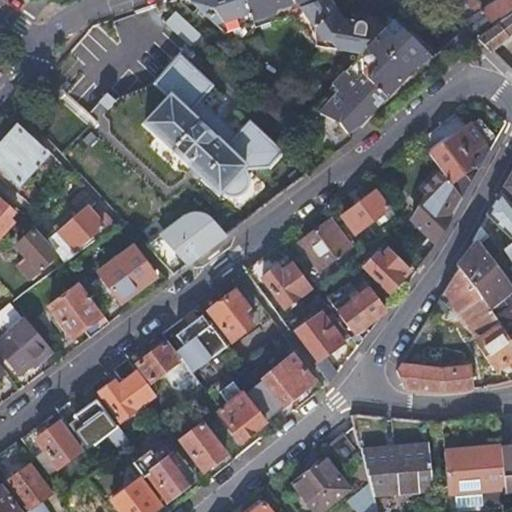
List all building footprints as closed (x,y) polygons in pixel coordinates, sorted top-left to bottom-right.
[(192,0),(231,33),(257,25),(256,22),(294,10),(317,42),(330,45),(333,29),(348,20),(333,0),(192,0)] [(451,0),(449,2),(465,24),(475,17),(482,11),(498,0),(451,0)] [(475,17),(465,24),(468,29),(493,53),(511,35),(511,0),(498,0),(482,11),(486,16),(478,21),(475,17)] [(482,11),(475,17),(478,21),(486,16),(482,11)] [(333,29),(330,45),(349,49),(365,52),(394,31),(348,20),(333,29)] [(306,120),(338,150),(360,134),(409,78),(413,80),(434,61),(406,23),(394,31),(365,52),(333,76),(329,79),(334,86),(306,120)] [(284,150),(280,147),(180,53),(177,55),(155,36),(133,59),(95,69),(103,97),(132,89),(89,136),(114,160),(146,124),(221,192),(226,189),(229,193),(227,202),(209,218),(203,212),(199,210),(195,209),(190,208),(186,210),(143,241),(172,274),(260,209),(256,204),(264,197),(261,166),(271,164),(284,150)] [(325,66),(333,76),(365,52),(349,49),(325,66)] [(477,115),(428,153),(439,167),(462,197),(496,139),(477,115)] [(0,176),(19,193),(26,186),(22,182),(47,155),(19,130),(0,151),(0,176)] [(46,165),(60,178),(67,170),(54,156),(46,165)] [(410,217),(436,244),(462,197),(439,167),(418,185),(424,192),(410,217)] [(511,234),(511,244),(506,250),(511,259),(511,173),(504,187),(508,190),(503,198),(500,194),(489,213),(511,234)] [(388,206),(376,190),(342,215),(355,232),(367,222),(376,234),(384,226),(395,215),(388,206)] [(0,237),(12,224),(8,220),(14,213),(0,200),(0,237)] [(88,210),(50,244),(63,261),(102,226),(88,210)] [(311,255),(302,262),(317,284),(336,270),(328,260),(349,245),(329,217),(299,238),(311,255)] [(463,261),(459,267),(496,319),(509,310),(501,299),(511,290),(511,286),(488,254),(497,248),(481,226),(474,237),(477,241),(463,261)] [(33,232),(15,246),(24,259),(15,267),(25,280),(53,257),(33,232)] [(378,246),(363,257),(383,286),(408,269),(390,245),(381,251),(378,246)] [(130,246),(97,270),(118,300),(151,275),(130,246)] [(283,261),(280,263),(269,249),(246,266),(262,288),(268,284),(283,305),(308,288),(291,264),(287,266),(283,261)] [(511,340),(496,319),(459,267),(453,276),(444,291),(499,367),(511,357),(511,340)] [(82,328),(89,336),(108,322),(101,312),(97,316),(75,287),(50,306),(72,335),(82,328)] [(234,336),(253,322),(260,316),(238,287),(212,307),(234,336)] [(353,304),(339,315),(352,332),(382,309),(368,292),(360,299),(355,292),(350,292),(348,294),(348,297),(349,299),(353,304)] [(6,303),(0,307),(0,329),(2,332),(0,333),(0,352),(13,370),(25,361),(28,365),(44,352),(6,303)] [(511,308),(509,310),(496,319),(511,340),(511,308)] [(227,343),(204,313),(180,331),(188,341),(178,348),(183,354),(193,367),(202,361),(227,343)] [(352,338),(336,318),(327,324),(319,313),(298,328),(318,357),(313,360),(328,382),(337,371),(326,355),(352,338)] [(193,367),(183,354),(181,356),(168,340),(143,359),(155,376),(166,368),(183,391),(201,378),(193,367)] [(268,382),(256,391),(271,411),(313,379),(291,351),(262,373),(268,382)] [(408,352),(399,367),(443,369),(443,354),(408,352)] [(442,393),(474,389),(469,367),(443,369),(399,367),(396,372),(405,390),(442,393)] [(159,392),(142,369),(123,383),(118,377),(104,388),(125,417),(159,392)] [(230,383),(216,394),(225,406),(216,413),(239,441),(261,424),(230,383)] [(57,411),(72,430),(73,431),(83,423),(96,440),(117,425),(95,396),(85,404),(88,408),(81,412),(78,409),(72,400),(57,411)] [(88,408),(85,404),(78,409),(81,412),(88,408)] [(433,502),(432,483),(430,460),(429,442),(389,445),(388,418),(350,415),(353,426),(360,451),(369,481),(370,488),(375,507),(433,502)] [(496,445),(493,415),(443,420),(445,451),(447,491),(454,490),(455,505),(481,504),(481,505),(485,505),(489,508),(497,508),(500,504),(503,504),(501,487),(496,445)] [(46,419),(20,439),(48,476),(85,448),(73,431),(72,430),(67,433),(59,422),(52,427),(46,419)] [(199,425),(179,441),(203,470),(222,455),(199,425)] [(353,426),(327,446),(343,465),(360,451),(353,426)] [(26,510),(24,511),(36,511),(32,506),(47,495),(26,467),(31,463),(16,443),(0,454),(0,467),(10,480),(8,482),(26,510)] [(511,443),(496,445),(501,487),(511,485),(511,443)] [(148,451),(130,466),(140,478),(146,474),(166,498),(191,480),(170,455),(159,463),(148,451)] [(307,475),(295,485),(317,511),(348,488),(322,457),(304,471),(307,475)] [(136,480),(110,500),(119,511),(148,511),(157,506),(136,480)] [(376,511),(375,507),(370,488),(369,481),(349,497),(361,511),(376,511)] [(16,511),(0,487),(0,511),(16,511)] [(241,511),(251,511),(264,502),(260,497),(241,511)] [(272,511),(264,502),(251,511),(272,511)]
